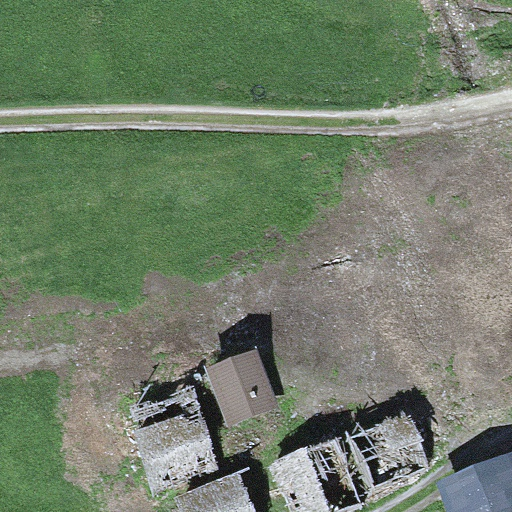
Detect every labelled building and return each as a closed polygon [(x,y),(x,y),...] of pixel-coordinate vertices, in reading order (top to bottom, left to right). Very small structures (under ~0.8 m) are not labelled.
[(249,353),(200,372),(229,444),(278,424),(249,353)] [(184,383),(120,403),(143,473),(207,452),(184,383)] [(295,511),(329,511),(315,449),(283,456),(295,511)] [(511,511),(511,476),(506,463),(432,495),(439,511),(511,511)] [(188,511),(258,511),(246,472),(182,492),(188,511)]
